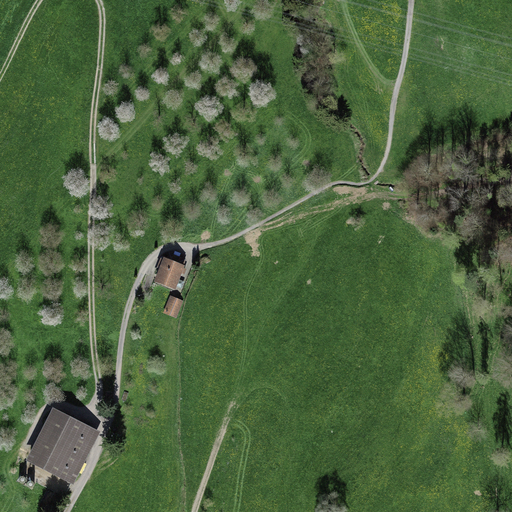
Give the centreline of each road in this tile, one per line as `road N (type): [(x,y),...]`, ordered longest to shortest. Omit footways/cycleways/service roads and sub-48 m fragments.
road 1 (track): [(101,0),(96,358),(110,421)]
road 2 (track): [(65,511),(100,453),(141,274),(172,244)]
road 3 (track): [(373,178),(386,156),(412,0)]
